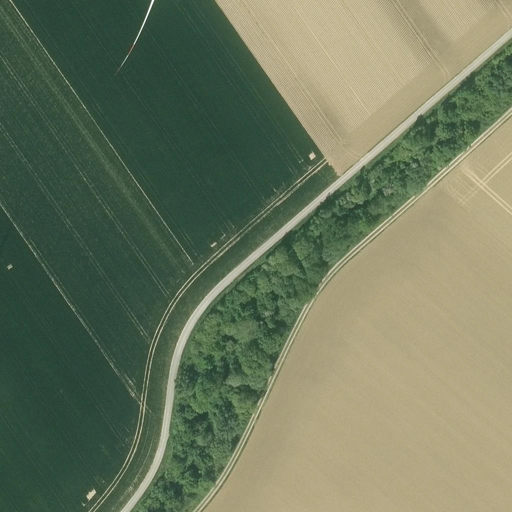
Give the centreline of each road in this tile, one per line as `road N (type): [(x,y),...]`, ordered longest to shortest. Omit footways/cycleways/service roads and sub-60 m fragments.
road 1 (track): [(511,42),(212,295),(183,346),(155,469),(124,511)]
road 2 (track): [(511,111),(319,288),(224,478),(198,511)]
